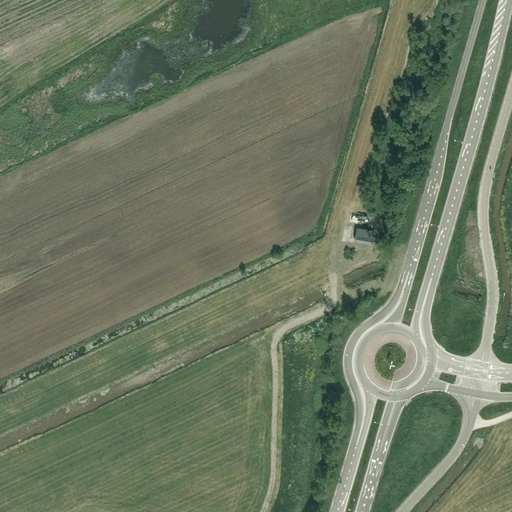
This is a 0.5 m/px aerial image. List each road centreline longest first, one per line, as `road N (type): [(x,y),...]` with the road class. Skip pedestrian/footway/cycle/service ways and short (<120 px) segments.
road 1 (primary): [(424,298),(509,0)]
road 2 (primary): [(482,0),(401,293)]
road 3 (unclassified): [(479,370),(493,300),(482,214),(511,90)]
road 4 (primary): [(401,293),(350,346),(360,429)]
road 5 (unclassified): [(402,511),(458,447),(475,392)]
